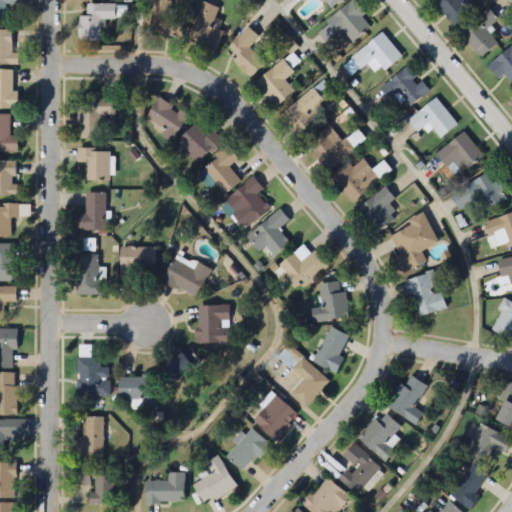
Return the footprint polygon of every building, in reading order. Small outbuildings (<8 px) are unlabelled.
[(0,0),(0,22),(5,22),(5,6),(19,6),(18,0),(0,0)] [(171,14),(172,1),(157,0),(154,0),(151,35),(182,37),(184,15),(171,14)] [(324,0),(332,8),(341,0),(324,0)] [(432,0),(457,27),(477,8),(469,0),(464,0),(463,1),(462,0),(432,0)] [(350,41),(372,27),(356,1),(326,19),(336,36),(344,32),(350,41)] [(215,52),(223,32),(213,28),(221,9),(203,3),(188,41),(215,52)] [(99,42),(99,24),(116,24),(116,4),(87,4),(87,17),(78,17),(78,42),(99,42)] [(460,33),(481,58),(498,44),(486,30),(498,21),(489,9),(460,33)] [(233,61),(251,79),(266,64),(250,48),(259,38),(248,28),(228,48),(237,57),(233,61)] [(12,53),(12,30),(0,30),(0,65),(18,66),(18,53),(12,53)] [(401,57),(382,33),(350,59),(360,71),(369,63),(374,69),(379,65),(384,71),(401,57)] [(511,47),(486,65),(497,81),(505,75),(511,84),(511,47)] [(294,73),(283,59),(256,82),(277,107),(295,92),(285,81),(294,73)] [(421,80),(420,81),(409,66),(380,89),(390,102),(398,95),(408,108),(430,92),(421,80)] [(0,109),(15,109),(15,70),(0,70),(0,109)] [(283,113),(303,137),(331,114),(321,101),(333,92),(324,81),(283,113)] [(115,118),(115,99),(100,99),(100,93),(85,93),(85,101),(79,101),(79,139),(107,139),(107,118),(115,118)] [(175,138),(189,116),(160,98),(146,121),(175,138)] [(408,121),(418,133),(428,124),(441,138),(458,124),(435,98),(408,121)] [(0,152),(17,152),(18,135),(10,135),(10,115),(0,114),(0,152)] [(213,131),(207,136),(195,124),(178,141),(200,163),(223,140),(213,131)] [(306,145),(329,172),(366,140),(357,129),(342,142),(329,126),(306,145)] [(483,156),(464,132),(437,155),(456,178),(483,156)] [(112,149),(77,148),(77,163),(85,163),(85,181),(111,182),(112,149)] [(225,195),(241,183),(229,167),(238,160),(229,148),(204,167),(225,195)] [(347,162),(331,178),(355,204),(392,171),(383,161),(373,170),(362,159),(353,168),(347,162)] [(0,197),(16,198),(17,162),(0,161),(0,197)] [(458,211),(482,198),(488,210),(509,198),(494,171),(450,194),(458,211)] [(223,203),(247,230),(270,209),(257,195),(263,189),(253,177),(223,203)] [(378,235),(405,212),(385,187),(358,210),(378,235)] [(106,231),(106,193),(86,193),(86,215),(76,215),(76,231),(106,231)] [(11,219),(18,219),(18,205),(0,204),(0,237),(11,237),(11,219)] [(247,237),(269,262),(290,244),(279,230),(289,221),(280,209),(247,237)] [(488,237),(501,233),(506,249),(511,246),(511,213),(483,223),(488,237)] [(421,252),(438,243),(424,215),(388,233),(400,257),(395,259),(403,274),(426,262),(421,252)] [(17,244),(0,244),(0,282),(17,283),(17,244)] [(278,266),(299,292),(329,270),(314,251),(310,254),(304,246),(278,266)] [(120,280),(135,280),(135,272),(155,272),(155,248),(120,248),(120,280)] [(178,253),(161,281),(194,300),(211,272),(178,253)] [(108,268),(98,268),(99,255),(77,255),(77,295),(107,295),(108,268)] [(501,278),(511,276),(511,279),(511,258),(497,261),(501,278)] [(446,308),(440,290),(439,290),(433,272),(405,281),(418,318),(446,308)] [(343,282),(320,285),(323,308),(311,310),(313,323),(348,319),(343,282)] [(0,324),(3,325),(3,304),(17,304),(17,288),(0,287),(0,324)] [(511,301),(507,299),(490,330),(508,341),(511,334),(511,301)] [(229,306),(198,306),(198,343),(229,343),(229,306)] [(336,374),(344,358),(339,355),(348,337),(330,328),(313,362),(336,374)] [(14,330),(0,329),(0,368),(14,368),(14,330)] [(303,409),(329,382),(289,345),(278,357),(303,380),(289,396),(303,409)] [(200,365),(191,350),(159,369),(168,385),(200,365)] [(110,396),(110,367),(101,367),(101,357),(77,357),(77,396),(110,396)] [(0,415),(16,415),(16,372),(0,372),(0,415)] [(423,413),(415,409),(427,386),(405,374),(386,409),(416,425),(423,413)] [(119,375),(119,399),(132,399),(132,410),(157,410),(158,376),(119,375)] [(511,389),(508,388),(493,420),(511,428),(511,389)] [(275,442),(299,417),(276,395),(252,420),(275,442)] [(358,438),(381,462),(401,442),(393,435),(401,428),(385,412),(358,438)] [(75,437),(75,455),(104,455),(103,417),(82,417),(82,437),(75,437)] [(29,438),(29,420),(0,420),(0,454),(5,454),(4,438),(29,438)] [(511,439),(511,438),(478,425),(467,453),(485,460),(490,448),(506,454),(511,439)] [(269,445),(252,429),(226,457),(244,473),(269,445)] [(381,469),(354,443),(343,456),(354,466),(341,480),(356,495),(381,469)] [(212,474),(193,486),(205,506),(236,486),(218,456),(206,464),(212,474)] [(16,463),(0,463),(0,499),(16,499),(16,463)] [(449,494),(471,511),(472,511),(481,502),(473,496),(488,477),(473,465),(449,494)] [(95,493),(89,493),(88,505),(113,506),(113,469),(75,468),(75,484),(95,484),(95,493)] [(146,504),(184,504),(184,473),(168,473),(168,481),(146,481),(146,504)] [(301,504),(309,511),(338,511),(350,499),(327,477),(301,504)] [(459,511),(450,502),(439,511),(430,511),(429,511),(459,511)] [(0,511),(14,511),(15,503),(0,503),(0,511)]
